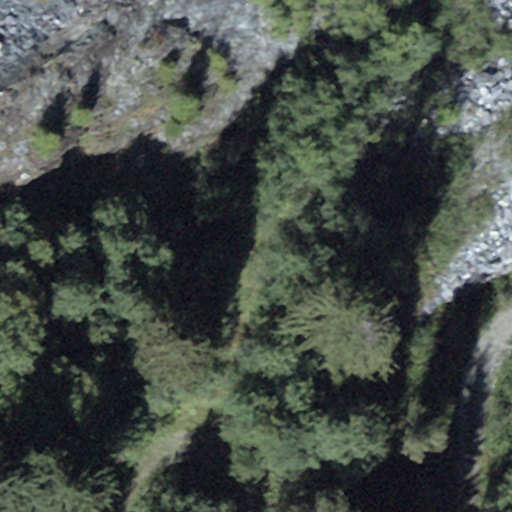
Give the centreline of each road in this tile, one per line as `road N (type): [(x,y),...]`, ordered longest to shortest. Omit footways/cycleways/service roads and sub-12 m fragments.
road 1 (track): [(511,345),(497,350),(472,511)]
road 2 (track): [(239,511),(187,470),(129,511)]
